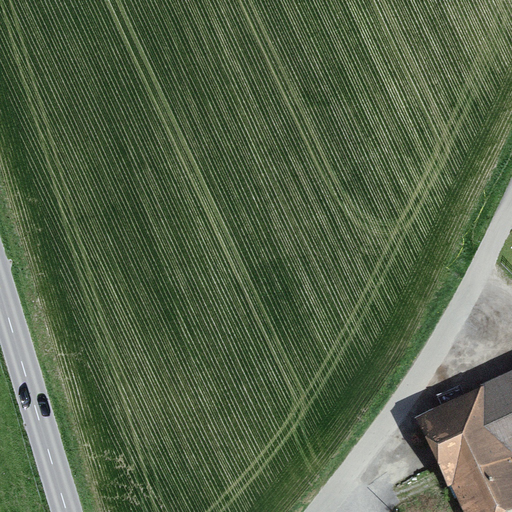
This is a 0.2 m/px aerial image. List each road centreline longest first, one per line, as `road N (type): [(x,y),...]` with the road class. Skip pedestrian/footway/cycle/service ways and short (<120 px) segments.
road 1 (residential): [(317,511),(437,345),(511,202)]
road 2 (secondary): [(68,511),(0,289)]
